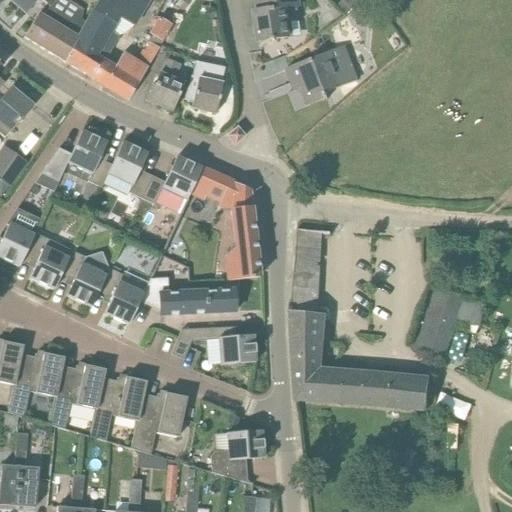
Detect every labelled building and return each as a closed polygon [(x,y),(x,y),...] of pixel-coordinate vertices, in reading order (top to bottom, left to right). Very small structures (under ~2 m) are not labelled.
[(7,0),(25,15),(37,0),(38,0),(50,10),(58,0),(7,0)] [(23,39),(62,63),(85,23),(81,20),(83,11),(66,0),(58,0),(50,10),(41,22),(35,19),(23,39)] [(62,63),(90,80),(101,62),(103,63),(108,54),(107,54),(117,37),(110,33),(118,18),(133,27),(148,1),(146,0),(98,0),(85,23),(62,63)] [(256,0),(258,12),(254,12),(258,42),(278,40),(291,38),(289,23),(299,21),(297,8),(300,8),(299,0),(256,0)] [(162,42),(171,25),(158,18),(148,34),(162,42)] [(122,55),(103,87),(127,101),(158,50),(149,44),(144,52),(142,51),(136,62),(123,54),(122,55)] [(343,47),(285,70),(291,86),(302,82),(304,88),(300,90),(307,107),(328,99),(325,93),(356,81),(343,47)] [(166,61),(155,87),(152,86),(145,102),(172,113),(184,84),(174,80),(180,65),(166,61)] [(190,76),(185,100),(192,102),(191,110),(215,115),(217,107),(222,85),(221,85),(224,69),(195,62),(191,76),(190,76)] [(31,107),(10,89),(0,101),(0,136),(4,140),(31,107)] [(227,137),(234,145),(243,137),(237,129),(227,137)] [(81,132),(71,155),(66,164),(67,164),(91,176),(87,183),(100,189),(107,175),(111,166),(98,160),(106,144),(81,132)] [(111,166),(107,175),(131,187),(128,194),(141,200),(152,177),(139,171),(147,155),(122,143),(111,166)] [(4,148),(0,153),(0,182),(8,188),(25,163),(4,148)] [(58,183),(67,164),(66,164),(71,155),(58,149),(41,175),(42,175),(58,183)] [(186,201),(201,170),(176,158),(164,183),(152,177),(141,200),(154,206),(161,190),(186,201)] [(201,170),(188,195),(204,202),(205,198),(219,204),(218,207),(231,210),(235,248),(225,257),(228,282),(259,278),(249,191),(212,175),(201,170)] [(7,228),(0,242),(0,259),(18,268),(23,257),(32,236),(33,234),(39,221),(16,210),(5,227),(7,228)] [(297,255),(296,288),(318,289),(320,257),(322,257),(324,228),(299,227),(297,255)] [(32,236),(23,257),(36,263),(28,280),(53,291),(61,275),(71,253),(33,234),(32,236)] [(71,253),(61,275),(73,281),(66,297),(90,309),(98,293),(97,293),(105,277),(81,266),(84,259),(71,253)] [(97,293),(98,293),(111,299),(103,315),(127,327),(139,303),(143,295),(118,283),(122,276),(108,270),(105,277),(97,293)] [(150,280),(143,295),(139,303),(159,312),(159,316),(235,313),(234,291),(168,294),(167,279),(150,280)] [(443,361),(456,321),(463,299),(431,289),(412,351),(443,361)] [(463,299),(456,321),(479,328),(486,307),(463,299)] [(434,412),(434,411),(438,382),(429,380),(318,371),(323,315),(290,314),(295,401),(425,411),(425,413),(434,412)] [(253,336),(235,338),(234,329),(180,331),(171,355),(183,360),(190,343),(218,341),(218,347),(220,366),(231,366),(231,368),(244,367),(244,364),(255,364),(253,336)] [(0,383),(13,387),(20,356),(22,347),(2,343),(1,348),(0,348),(0,383)] [(34,359),(20,356),(13,387),(7,415),(23,419),(29,393),(54,399),(61,367),(63,359),(43,355),(42,360),(35,359),(36,356),(34,355),(34,359)] [(70,405),(95,411),(102,380),(104,371),(84,366),(83,372),(76,371),(77,367),(75,367),(75,371),(61,367),(54,399),(48,427),(64,431),(70,405)] [(111,417),(136,423),(143,395),(146,383),(125,378),(124,384),(117,383),(118,380),(116,379),(116,383),(102,380),(95,411),(89,439),(105,443),(111,417)] [(155,434),(177,439),(186,399),(165,394),(164,400),(158,399),(158,395),(157,395),(156,398),(143,395),(136,423),(130,451),(150,456),(155,434)] [(237,434),(226,435),(227,452),(214,453),(210,458),(211,474),(251,486),(252,484),(247,483),(245,461),(263,459),(261,432),(249,433),(249,430),(237,431),(237,434)] [(451,430),(450,449),(458,449),(459,430),(451,430)] [(16,434),(14,451),(25,451),(26,448),(27,435),(16,434)] [(24,468),(25,451),(14,451),(13,467),(0,466),(0,506),(16,507),(19,468),(24,468)] [(173,504),(176,468),(178,468),(178,465),(168,462),(168,467),(165,503),(173,504)] [(511,466),(502,480),(511,487),(511,466)] [(38,469),(24,468),(19,468),(16,507),(35,509),(38,469)] [(83,477),(72,476),(71,492),(82,493),(83,477)] [(130,480),(128,497),(140,498),(141,481),(130,480)] [(81,510),(82,493),(71,492),(69,509),(56,508),(56,511),(74,511),(75,509),(81,510)] [(185,509),(196,510),(198,493),(193,493),(186,493),(185,509)] [(138,511),(140,498),(128,497),(127,511),(138,511)] [(242,511),(254,511),(255,499),(244,498),(242,511)]
